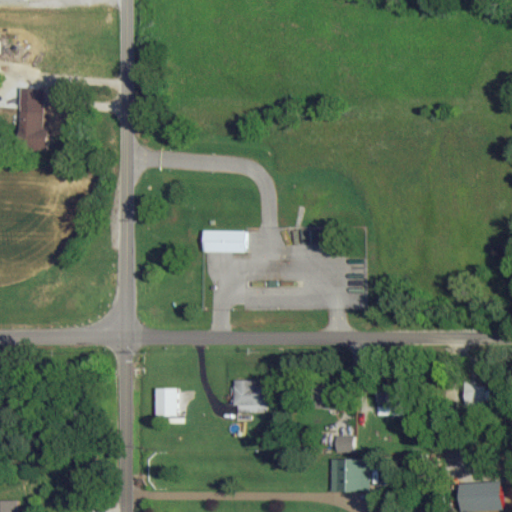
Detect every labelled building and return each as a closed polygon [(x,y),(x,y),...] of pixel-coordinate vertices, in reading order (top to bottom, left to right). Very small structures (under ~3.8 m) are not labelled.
[(49,149),(50,127),(46,127),(47,111),(22,110),(21,148),(49,149)] [(206,251),(249,252),(250,230),(207,229),(206,251)] [(257,379),(238,379),(238,412),(269,412),(270,385),(256,385),(257,379)] [(494,403),(494,387),(480,387),(480,381),(466,381),(466,404),(494,403)] [(341,383),(316,385),(317,409),(343,407),(341,383)] [(406,414),(406,383),(380,384),(381,415),(406,414)] [(182,415),(181,387),(158,387),(159,416),(182,415)] [(357,435),(339,435),(340,452),(357,451),(357,435)] [(336,491),(374,490),(373,458),(335,459),(336,491)] [(0,511),(22,511),(22,500),(0,499),(0,511)]
